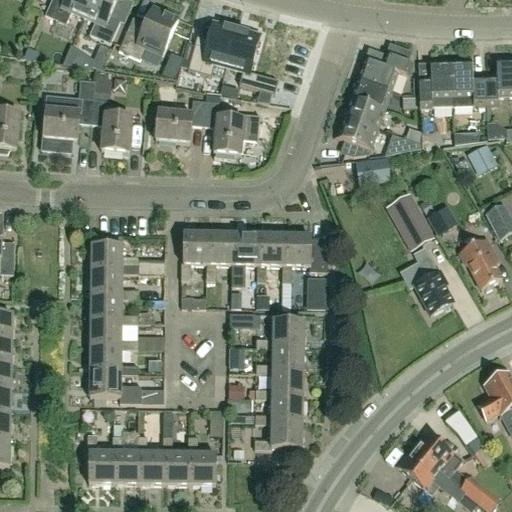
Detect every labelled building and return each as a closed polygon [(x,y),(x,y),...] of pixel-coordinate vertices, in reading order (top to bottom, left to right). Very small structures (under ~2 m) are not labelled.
[(83,21),(92,0),(66,0),(65,3),(58,0),(53,0),(45,20),(66,29),(72,17),(83,21)] [(92,0),(83,21),(95,26),(89,39),(110,48),(119,26),(109,21),(118,0),(92,0)] [(152,11),(142,35),(129,30),(118,55),(140,64),(145,53),(162,60),(177,22),(152,11)] [(216,33),(212,31),(206,56),(194,54),(188,79),(212,84),(214,71),(226,73),(235,35),(216,31),(216,33)] [(235,35),(226,73),(243,77),(241,91),(277,98),(280,84),(250,78),(258,40),(253,39),(253,38),(242,35),(242,37),(235,35)] [(29,52),(24,62),(37,65),(40,57),(29,52)] [(101,78),(108,56),(97,53),(90,75),(101,78)] [(172,58),(162,79),(174,84),(183,63),(172,58)] [(363,64),(356,85),(390,97),(397,77),(408,81),(413,69),(385,59),(381,71),(363,64)] [(511,100),(511,65),(496,65),(497,81),(483,82),(484,111),(497,111),(497,101),(511,100)] [(472,66),(451,67),(452,102),(453,112),(484,111),(483,82),(472,82),(472,66)] [(452,102),(451,67),(430,67),(430,83),(418,83),(418,113),(431,113),(453,112),(452,102)] [(46,100),(42,155),(70,157),(71,145),(77,146),(78,128),(91,129),(93,104),(94,103),(95,91),(95,86),(80,85),(78,103),(46,100)] [(390,97),(356,85),(349,104),(383,116),(390,97)] [(111,92),(95,91),(94,103),(110,105),(111,92)] [(206,107),(205,107),(202,131),(215,132),(213,157),(215,157),(215,161),(213,161),(213,162),(235,164),(235,163),(234,163),(234,159),(240,160),(242,145),(256,146),(259,121),(243,119),(242,123),(217,121),(218,108),(219,108),(220,99),(206,98),(206,107)] [(414,102),(402,102),(402,113),(414,113),(414,102)] [(93,104),(91,129),(103,130),(101,156),(129,158),(132,122),(105,120),(107,106),(93,104)] [(383,116),(349,104),(342,124),(376,135),(383,116)] [(202,131),(205,107),(192,105),(191,119),(158,116),(155,144),(189,147),(190,129),(202,131)] [(257,111),(256,120),(276,123),(277,115),(257,111)] [(0,156),(7,157),(9,153),(16,154),(19,118),(0,115),(0,156)] [(347,147),(342,160),(353,162),(364,161),(366,154),(369,155),(376,135),(342,124),(335,143),(347,147)] [(409,132),(405,143),(420,149),(421,136),(409,132)] [(430,141),(424,142),(424,152),(434,151),(434,145),(430,141)] [(486,148),(468,158),(473,168),(491,158),(486,148)] [(355,166),(359,191),(391,186),(387,162),(355,166)] [(410,256),(434,242),(409,198),(385,212),(410,256)] [(427,204),(419,208),(425,218),(433,214),(427,204)] [(511,238),(511,225),(503,209),(485,218),(499,245),(511,238)] [(439,215),(427,222),(437,239),(449,232),(439,215)] [(2,231),(0,230),(0,261),(1,262),(0,279),(13,279),(14,248),(2,247),(2,231)] [(368,231),(352,232),(353,251),(370,250),(368,231)] [(208,269),(208,238),(182,238),(182,268),(180,268),(179,286),(189,286),(190,268),(205,269),(208,269)] [(234,239),(208,238),(208,269),(205,269),(205,286),(214,286),(215,269),(231,269),(233,269),(234,239)] [(259,239),(234,239),(233,269),(231,269),(230,287),(240,287),(240,269),(256,270),(258,270),(259,239)] [(284,240),(259,239),(258,270),(256,270),(255,287),(265,287),(265,270),(281,271),(283,271),(284,240)] [(310,240),(284,240),(283,271),(281,271),(281,287),(290,287),(291,271),(308,271),(308,277),(327,277),(327,244),(310,243),(310,240)] [(460,257),(480,295),(483,293),(484,296),(491,292),(490,289),(499,284),(492,270),(498,267),(486,243),(460,257)] [(122,250),(91,250),(91,276),(121,276),(121,279),(138,279),(138,278),(163,278),(164,266),(138,266),(138,270),(121,269),(122,250)] [(430,320),(453,307),(443,291),(447,289),(439,276),(438,277),(424,253),(412,259),(426,284),(414,291),(430,320)] [(368,265),(355,266),(357,300),(370,299),(368,265)] [(91,276),(90,301),(121,301),(121,304),(138,304),(138,294),(121,294),(121,279),(121,276),(91,276)] [(324,285),(308,284),(308,297),(324,298),(324,285)] [(90,301),(90,326),(121,326),(121,329),(137,329),(138,320),(121,319),(121,304),(121,301),(90,301)] [(256,303),(256,314),(269,314),(269,304),(256,303)] [(0,345),(12,346),(13,319),(0,318),(0,345)] [(231,336),(266,334),(266,324),(230,325),(231,336)] [(90,326),(90,351),(120,351),(120,354),(137,354),(137,345),(121,345),(121,329),(121,326),(90,326)] [(272,352),(303,352),(303,326),(272,326),(272,344),(255,344),(255,353),(272,353),(272,352)] [(137,345),(138,357),(163,356),(162,343),(137,345)] [(0,370),(12,371),(12,346),(0,345),(0,370)] [(90,351),(90,376),(120,377),(120,379),(137,379),(137,370),(120,370),(120,354),(120,351),(90,351)] [(303,377),(303,352),(272,352),(272,353),(271,369),(255,369),(255,378),(272,378),(272,377),(303,377)] [(0,395),(12,396),(12,371),(0,370),(0,395)] [(120,377),(90,376),(89,402),(94,402),(106,402),(119,403),(119,405),(137,405),(137,396),(120,396),(120,379),(120,377)] [(485,425),(497,419),(500,417),(501,419),(511,413),(511,415),(511,381),(509,376),(484,391),(491,402),(488,404),(477,410),(485,425)] [(271,402),(302,403),(303,377),(272,377),(272,378),(271,395),(254,395),(254,404),(271,404),(271,402)] [(228,391),(228,403),(241,403),(241,391),(228,391)] [(0,421),(11,421),(12,396),(0,395),(0,421)] [(270,428),(302,429),(302,403),(271,402),(271,404),(271,421),(254,421),(254,430),(270,430),(270,428)] [(103,415),(103,420),(107,424),(112,424),(112,415),(103,415)] [(0,446),(11,447),(11,421),(0,421),(0,446)] [(112,427),(112,441),(121,441),(121,427),(112,427)] [(270,453),(302,453),(302,429),(270,428),(270,430),(270,446),(254,445),(254,454),(270,455),(270,453)] [(163,430),(162,442),(172,442),(172,430),(163,430)] [(429,438),(415,457),(466,498),(483,511),(496,511),(501,506),(485,493),(482,497),(467,485),(467,484),(455,474),(463,465),(429,438)] [(89,460),(89,488),(113,488),(114,459),(112,459),(96,459),(96,441),(88,441),(88,460),(89,460)] [(114,459),(113,488),(139,489),(139,460),(137,460),(121,460),(121,441),(112,441),(112,459),(114,459)] [(139,460),(139,489),(164,489),(164,460),(162,460),(146,460),(146,441),(137,441),(137,460),(139,460)] [(164,460),(164,489),(189,489),(190,460),(188,460),(172,460),(172,442),(162,442),(162,460),(164,460)] [(189,489),(216,489),(216,462),(197,462),(197,442),(188,442),(188,460),(190,460),(189,489)] [(0,471),(11,471),(11,447),(0,446),(0,471)] [(415,457),(401,474),(432,499),(439,490),(459,506),(466,498),(415,457)]
